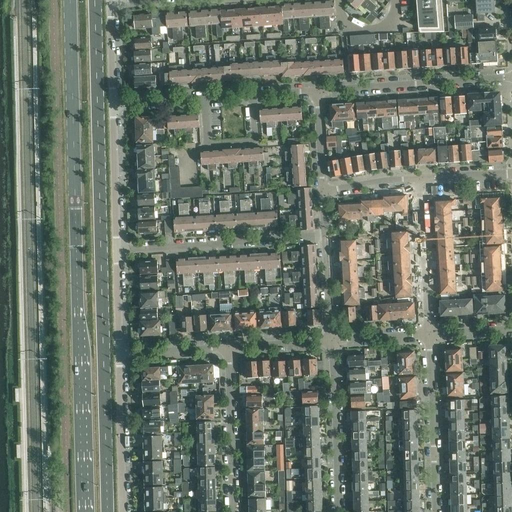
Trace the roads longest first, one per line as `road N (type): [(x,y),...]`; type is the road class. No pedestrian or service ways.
road 1 (primary): [(106,511),(94,0)]
road 2 (primary): [(71,0),(83,511)]
road 3 (residential): [(116,250),(325,235)]
road 4 (residential): [(511,78),(316,91)]
road 5 (residential): [(428,334),(434,511)]
road 6 (residential): [(337,511),(332,340)]
road 7 (residential): [(227,348),(231,511)]
road 8 (residential): [(122,511),(119,353)]
road 9 (residential): [(428,334),(420,178)]
road 10 (residential): [(116,250),(112,104)]
road 11 (unclassified): [(204,98),(207,145),(256,141),(253,95)]
